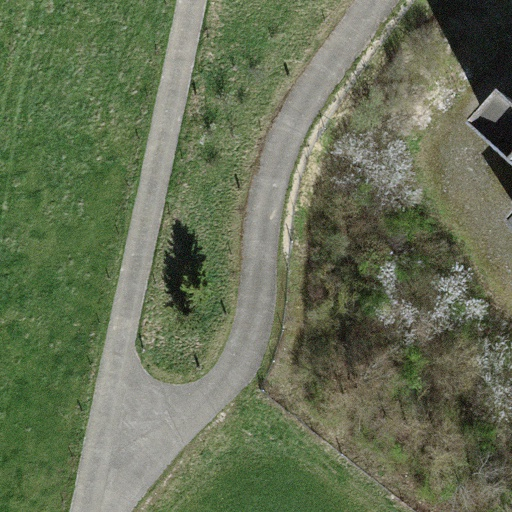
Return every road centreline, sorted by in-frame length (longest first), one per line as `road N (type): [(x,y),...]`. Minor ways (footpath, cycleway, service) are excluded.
road 1 (track): [(96,447),(187,408),(243,351),(268,179),(289,127),(374,0)]
road 2 (track): [(82,511),(194,0)]
